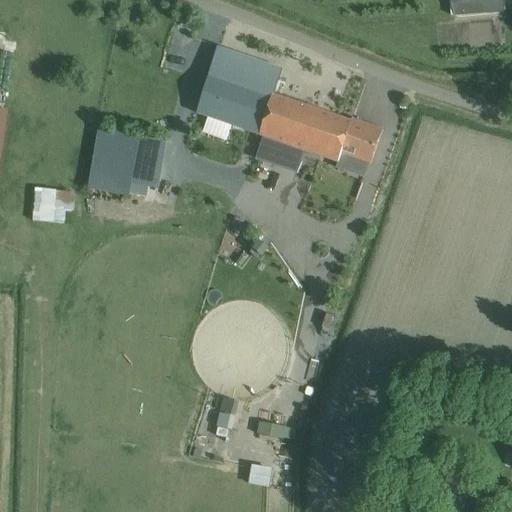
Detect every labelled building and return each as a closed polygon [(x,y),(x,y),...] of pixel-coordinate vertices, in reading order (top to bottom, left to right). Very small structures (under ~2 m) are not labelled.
[(454,0),(456,14),(503,11),(502,0),(454,0)] [(369,166),(375,150),(381,131),(352,120),(351,122),(318,109),(273,94),(281,70),(218,48),(211,67),(196,114),(337,161),(339,156),(369,166)] [(166,183),(170,144),(144,140),(139,180),(166,183)] [(80,211),(80,188),(36,189),(37,215),(67,214),(67,211),(80,211)] [(259,239),(254,247),(264,255),(269,247),(259,239)] [(461,508),(476,474),(436,456),(420,491),(461,508)]
